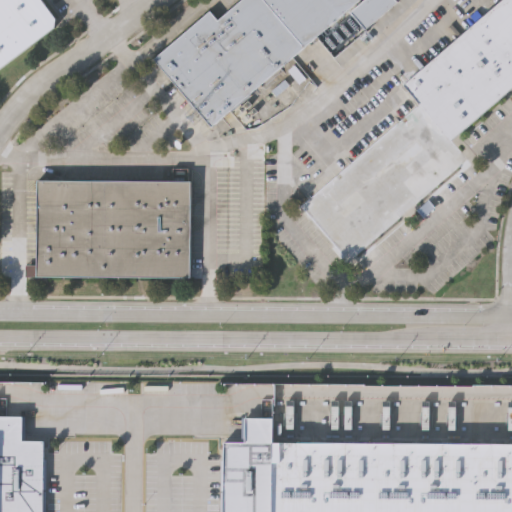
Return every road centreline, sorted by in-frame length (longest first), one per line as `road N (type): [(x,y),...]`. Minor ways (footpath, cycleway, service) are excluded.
road 1 (secondary): [(511,314),(0,313)]
road 2 (secondary): [(0,335),(430,340)]
road 3 (residential): [(0,130),(48,82),(158,0)]
